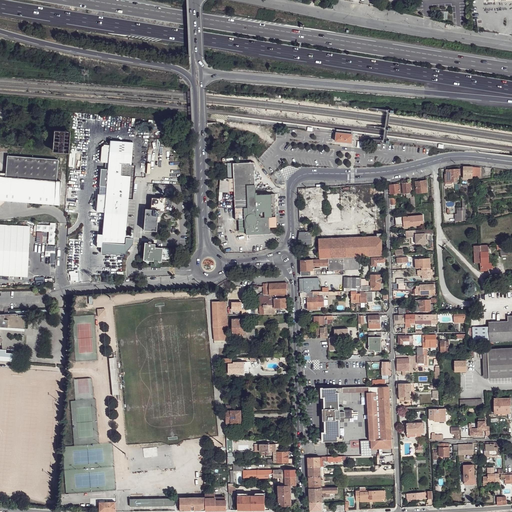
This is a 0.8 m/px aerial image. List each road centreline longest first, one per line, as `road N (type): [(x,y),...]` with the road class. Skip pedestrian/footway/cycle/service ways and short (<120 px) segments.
road 1 (motorway): [(0,4),(511,88)]
road 2 (motorway): [(511,69),(160,14)]
road 3 (motorway): [(234,73),(511,101)]
road 4 (motorway): [(0,30),(173,67),(198,87)]
road 5 (residential): [(62,223),(61,289),(200,275)]
road 6 (tertiary): [(511,45),(311,10)]
road 7 (tertiary): [(387,171),(300,174),(290,188),(285,252)]
road 8 (secondary): [(198,87),(205,252)]
road 9 (residential): [(399,511),(393,358)]
road 10 (secondary): [(297,362),(303,511)]
road 11 (residential): [(391,313),(387,171)]
road 12 (tertiary): [(511,163),(447,157),(387,171)]
